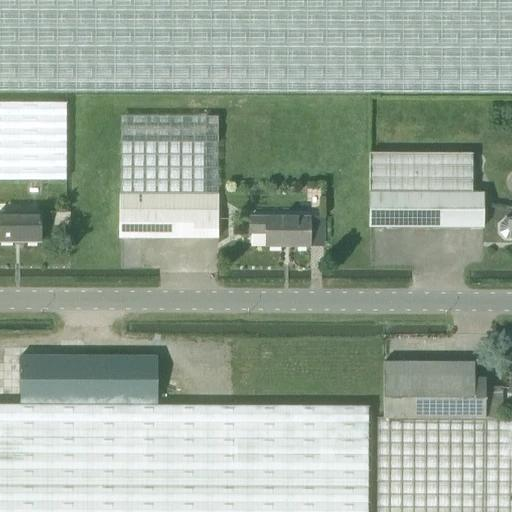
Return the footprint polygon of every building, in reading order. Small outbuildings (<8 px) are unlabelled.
[(511,0),(0,0),(0,91),(511,93),(511,0)] [(0,180),(66,181),(66,103),(0,102),(0,180)] [(119,116),(120,192),(218,193),(218,115),(119,116)] [(484,227),(484,193),(471,193),(471,154),(369,153),(369,193),(368,229),(472,229),(472,227),(484,227)] [(218,240),(218,193),(120,192),(119,240),(218,240)] [(511,243),(511,242),(511,208),(511,209),(511,218),(505,218),(499,224),(498,232),(504,238),(511,239),(511,243)] [(0,241),(41,241),(40,212),(0,212),(0,241)] [(266,248),(309,248),(309,244),(324,244),(324,218),(267,217),(267,218),(250,218),(249,235),(266,235),(266,248)] [(155,417),(155,406),(155,357),(19,357),(19,405),(19,416),(155,417)] [(383,418),(501,419),(501,394),(485,393),(485,380),(474,380),(475,363),(383,362),(383,418)] [(19,416),(19,405),(0,404),(0,511),(365,511),(366,407),(155,406),(155,417),(19,416)] [(501,419),(383,418),(376,417),(375,511),(511,511),(511,419),(501,419)]
